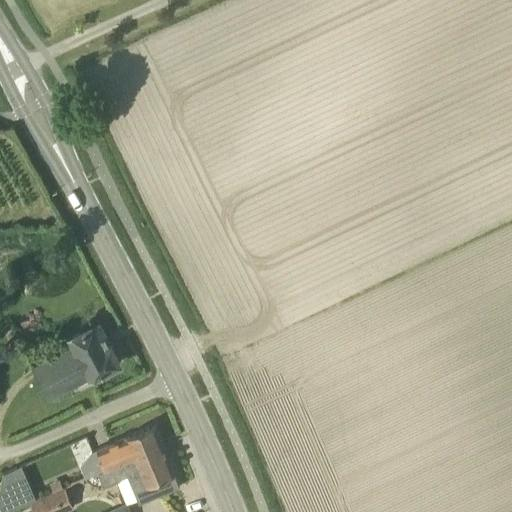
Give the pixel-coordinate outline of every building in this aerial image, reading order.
[(90,377),(120,361),(99,321),(69,337),(73,344),(33,366),(50,398),(89,377),(90,377)] [(136,457),(164,446),(155,425),(127,436),(98,449),(104,462),(99,465),(101,471),(136,457)] [(179,486),(174,473),(175,473),(164,446),(136,457),(101,471),(99,472),(104,486),(120,479),(120,478),(128,475),(139,503),(179,486)] [(3,473),(0,486),(0,511),(2,511),(31,501),(16,467),(3,473)] [(34,511),(65,511),(73,509),(65,489),(30,503),(34,511)]
